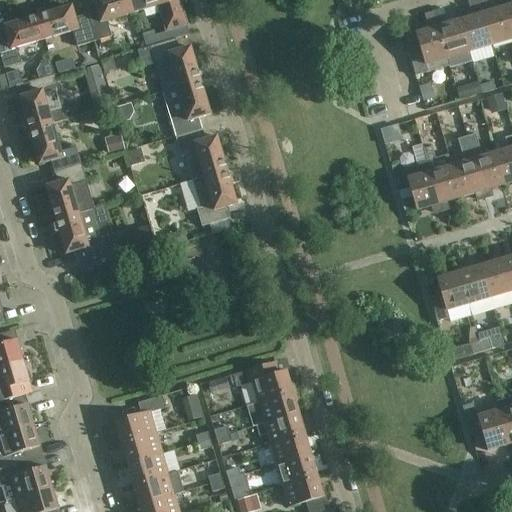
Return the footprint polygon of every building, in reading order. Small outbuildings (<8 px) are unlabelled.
[(134,14),(130,0),(95,0),(93,1),(97,12),(86,15),(94,42),(111,37),(107,22),(134,14)] [(179,0),(130,0),(134,14),(162,5),(169,31),(187,25),(179,0)] [(417,0),(394,0),(395,10),(418,9),(417,0)] [(476,0),(468,3),(472,18),(460,22),(469,53),(491,46),(482,15),(480,10),(477,0),(476,0)] [(487,0),(477,0),(480,10),(490,7),(487,0)] [(94,42),(86,15),(75,19),(72,7),(38,17),(45,40),(72,32),(77,47),(94,42)] [(511,40),(511,36),(504,9),(482,15),(491,46),(511,40)] [(45,40),(38,17),(4,27),(7,39),(0,40),(0,55),(4,69),(21,64),(17,48),(45,40)] [(438,28),(449,67),(450,69),(472,63),(469,53),(460,22),(438,28)] [(415,77),(449,67),(438,28),(416,35),(419,45),(407,49),(415,77)] [(154,65),(157,64),(165,92),(200,81),(190,48),(179,51),(176,40),(149,48),(154,65)] [(142,69),(154,65),(149,48),(137,51),(142,69)] [(58,74),(74,70),(71,59),(55,64),(58,74)] [(90,69),(100,108),(110,105),(98,66),(90,69)] [(19,71),(6,75),(10,89),(23,85),(19,71)] [(19,98),(29,132),(52,125),(68,121),(55,75),(28,83),(31,94),(19,98)] [(165,92),(174,120),(170,121),(175,138),(202,130),(199,119),(210,115),(200,81),(165,92)] [(493,82),(478,87),(481,94),(481,95),(495,91),(493,83),(493,82)] [(477,83),(469,85),(473,97),(481,94),(478,87),(477,83)] [(418,87),(423,103),(434,99),(430,84),(418,87)] [(501,95),(485,100),(490,116),(506,111),(501,95)] [(54,173),(81,165),(76,148),(61,153),(52,125),(29,132),(39,166),(51,162),(54,173)] [(202,130),(175,138),(180,155),(184,154),(192,181),(227,171),(217,137),(205,141),(202,130)] [(470,149),(484,198),(492,196),(491,190),(504,186),(495,155),(482,158),(475,134),(466,136),(470,149)] [(120,135),(107,139),(112,154),(124,151),(120,135)] [(484,198),(470,149),(466,136),(457,139),(465,164),(452,167),(461,198),(474,194),(476,200),(484,198)] [(511,136),(505,139),(508,151),(495,155),(504,186),(511,183),(511,136)] [(423,151),(426,162),(441,211),(449,208),(447,203),(461,198),(452,167),(448,156),(435,160),(432,148),(423,151)] [(416,210),(416,212),(431,207),(433,213),(441,211),(426,162),(417,165),(418,167),(404,171),(412,197),(401,200),(405,213),(416,210)] [(94,210),(86,182),(81,165),(54,173),(58,184),(46,188),(56,221),(92,211),(94,210)] [(227,171),(192,181),(200,209),(197,210),(202,228),(229,220),(225,209),(237,205),(227,171)] [(77,252),(81,263),(107,255),(102,238),(100,239),(92,211),(56,221),(66,255),(77,252)] [(134,257),(153,251),(146,226),(126,232),(134,257)] [(511,292),(511,258),(503,261),(511,292)] [(481,267),(493,310),(511,304),(511,292),(503,261),(481,267)] [(459,274),(468,305),(472,317),(493,310),(481,267),(459,274)] [(430,298),(437,323),(449,319),(447,311),(468,305),(459,274),(437,281),(441,294),(430,298)] [(10,332),(0,335),(0,368),(23,362),(16,341),(13,342),(10,332)] [(489,340),(479,342),(482,353),(492,350),(489,340)] [(473,355),(482,353),(479,342),(470,345),(473,355)] [(449,362),(462,358),(459,348),(446,352),(449,362)] [(0,392),(3,402),(20,397),(28,395),(25,384),(29,383),(23,362),(0,368),(0,392)] [(258,403),(258,404),(292,394),(286,372),(278,375),(275,364),(233,376),(236,388),(240,387),(246,407),(250,406),(258,403)] [(256,427),(264,425),(298,415),(292,394),(258,404),(258,403),(250,406),(256,427)] [(0,402),(0,436),(33,426),(27,405),(23,406),(20,397),(3,402),(0,402)] [(121,444),(156,434),(150,414),(166,409),(162,397),(138,404),(141,415),(115,423),(121,444)] [(203,421),(196,398),(181,402),(188,425),(203,421)] [(511,406),(508,408),(506,399),(497,402),(500,412),(510,445),(511,444),(511,406)] [(473,404),(462,407),(470,434),(481,430),(487,452),(510,445),(500,412),(478,418),(473,404)] [(298,415),(264,425),(256,427),(259,438),(267,435),(270,445),(304,435),(298,415)] [(33,426),(0,436),(0,470),(14,467),(14,466),(39,459),(36,449),(40,448),(33,426)] [(214,431),(216,439),(228,435),(226,428),(214,431)] [(195,437),(198,444),(210,441),(208,433),(195,437)] [(121,444),(127,465),(162,455),(156,434),(121,444)] [(228,435),(216,439),(218,446),(230,443),(228,435)] [(311,456),(304,435),(270,445),(276,466),(311,456)] [(210,441),(198,444),(200,452),(212,448),(210,441)] [(127,465),(133,486),(168,476),(162,455),(127,465)] [(317,477),(311,456),(276,466),(282,487),(317,477)] [(52,489),(45,467),(42,468),(39,459),(14,466),(14,467),(0,470),(0,488),(2,488),(6,502),(52,489)] [(272,479),(268,466),(247,472),(251,485),(272,479)] [(226,473),(228,480),(240,477),(238,469),(226,473)] [(208,478),(210,486),(222,482),(220,474),(208,478)] [(171,486),(168,476),(133,486),(140,506),(174,496),(182,494),(179,484),(171,486)] [(244,476),(240,477),(228,480),(234,501),(250,496),(244,476)] [(317,477),(282,487),(289,508),(323,498),(317,477)] [(222,482),(210,486),(212,493),(225,490),(222,482)] [(54,511),(58,510),(52,489),(6,502),(4,506),(6,511),(54,511)] [(221,504),(228,502),(226,493),(218,495),(221,504)] [(140,506),(141,511),(178,511),(174,496),(140,506)] [(254,511),(250,498),(237,502),(240,511),(254,511)]
